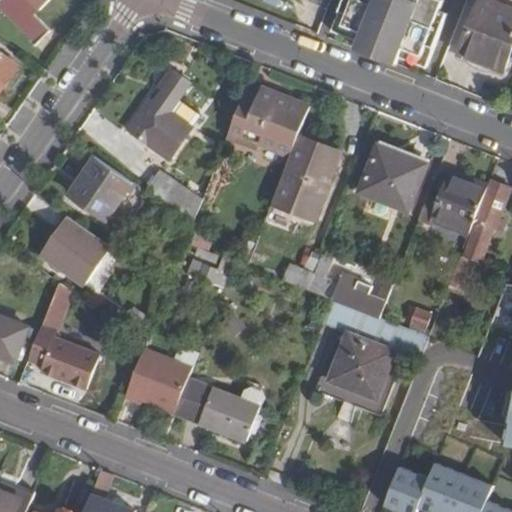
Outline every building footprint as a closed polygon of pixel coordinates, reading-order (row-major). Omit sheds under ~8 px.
[(35,14),(48,0),(0,0),(0,5),(36,44),(50,29),(35,14)] [(345,0),(334,31),(349,37),(410,60),(428,67),(443,28),(436,26),(439,17),(443,8),(423,0),(345,0)] [(511,8),(488,0),(481,0),(460,55),(505,72),(511,52),(511,8)] [(439,17),(436,26),(443,28),(446,20),(439,17)] [(346,44),(407,68),(410,60),(349,37),(346,44)] [(0,93),(19,66),(0,52),(0,93)] [(172,71),(164,82),(168,85),(176,73),(172,71)] [(191,84),(176,73),(168,85),(156,100),(153,98),(130,130),(170,160),(193,128),(171,112),(191,84)] [(247,91),(228,138),(258,149),(259,145),(291,157),(299,137),(311,107),(263,88),(259,96),(247,91)] [(342,152),(299,137),(291,157),(286,170),(273,205),(316,222),(329,187),(342,152)] [(427,164),(378,145),(361,190),(409,209),(427,164)] [(108,220),(134,183),(96,157),(71,195),(108,220)] [(146,192),(194,225),(204,201),(161,172),(146,192)] [(430,194),(419,222),(433,228),(435,223),(469,236),(489,185),(455,172),(444,199),(430,194)] [(469,236),(448,290),(465,297),(478,263),(483,264),(496,230),(500,218),(511,189),(490,180),(489,185),(469,236)] [(86,287),(114,247),(69,216),(42,256),(86,287)] [(500,218),(496,230),(504,233),(508,222),(500,218)] [(200,248),(208,251),(213,239),(192,230),(187,243),(200,248)] [(162,268),(174,277),(181,257),(151,237),(143,249),(165,263),(162,268)] [(248,241),(239,263),(247,266),(256,244),(248,241)] [(216,264),(219,256),(208,251),(200,248),(196,256),(216,264)] [(308,267),(317,270),(322,256),(314,253),(308,267)] [(309,291),(333,300),(381,319),(395,284),(387,281),(381,298),(371,295),(374,287),(343,275),(340,284),(326,279),(333,260),(323,256),(322,256),(317,270),(315,275),(309,291)] [(224,258),(219,271),(196,262),(191,275),(225,288),(235,262),(224,258)] [(309,291),(315,275),(290,264),(284,281),(309,291)] [(197,283),(188,279),(184,289),(193,293),(197,283)] [(404,354),(421,360),(430,339),(381,319),(333,300),(324,324),(342,330),(320,389),(381,413),(404,354)] [(135,308),(123,325),(135,333),(147,316),(135,308)] [(432,316),(419,311),(413,325),(426,331),(432,316)] [(234,312),(221,323),(234,337),(246,327),(234,312)] [(0,315),(0,356),(16,363),(30,328),(0,315)] [(45,324),(28,368),(111,399),(122,366),(111,361),(115,351),(45,324)] [(146,347),(127,399),(142,405),(144,401),(177,414),(190,378),(195,366),(146,347)] [(179,359),(200,363),(202,350),(182,347),(179,359)] [(177,414),(176,415),(248,443),(261,407),(242,399),(190,378),(177,414)] [(242,399),(261,407),(265,397),(263,391),(253,386),(245,390),(242,399)] [(511,511),(511,508),(490,501),(496,485),(437,464),(431,479),(402,468),(387,508),(398,511),(420,511),(421,509),(429,511),(511,511)] [(103,471),(87,511),(135,511),(106,500),(115,476),(103,471)] [(0,511),(29,511),(36,496),(0,482),(0,511)]
